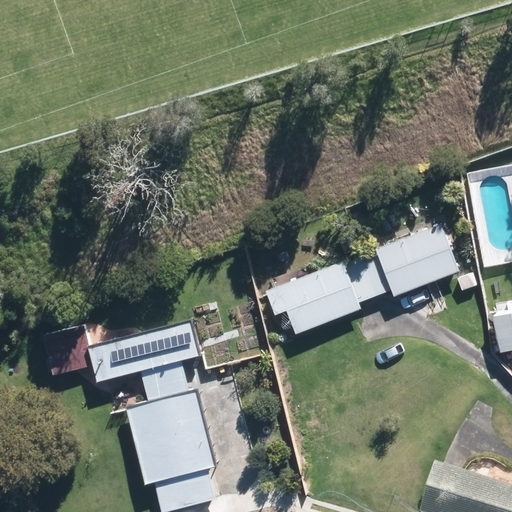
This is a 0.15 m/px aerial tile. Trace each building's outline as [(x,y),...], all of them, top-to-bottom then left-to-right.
[(396,286),(399,293),(460,269),(445,229),(366,258),(367,260),(379,293),(396,286)] [(346,268),(344,264),(283,286),(299,330),(361,308),(358,300),(375,294),(363,261),(346,268)] [(511,314),(498,317),(504,349),(511,347),(511,314)] [(191,322),(92,348),(101,382),(200,356),(191,322)] [(82,326),(47,336),(58,375),(93,365),(82,326)] [(181,364),(144,374),(151,400),(188,391),(181,364)] [(195,391),(130,407),(150,484),(214,468),(195,391)] [(511,511),(511,486),(440,464),(426,509),(435,511),(511,511)] [(209,473),(159,486),(166,511),(216,499),(209,473)]
